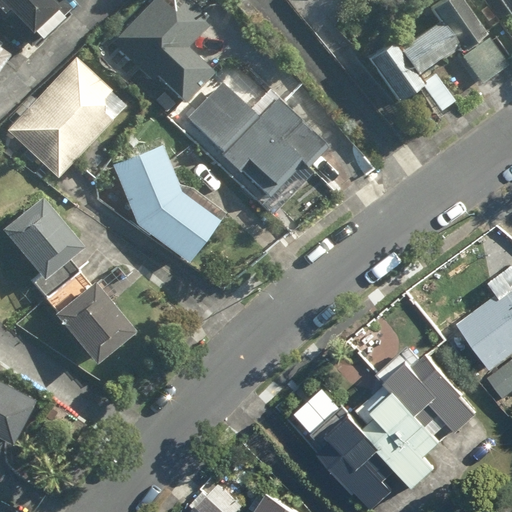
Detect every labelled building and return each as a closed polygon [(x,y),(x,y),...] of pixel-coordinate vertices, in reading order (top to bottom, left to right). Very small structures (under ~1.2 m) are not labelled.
[(35,38),(58,19),(51,11),(54,8),(46,0),(0,0),(0,10),(4,7),(27,34),(30,32),(35,38)] [(155,77),(185,104),(214,72),(186,47),(208,24),(181,0),(152,0),(111,45),(151,81),(155,77)] [(368,60),(397,102),(423,81),(418,74),(456,44),(459,49),(483,33),(460,0),(438,0),(430,6),(438,19),(397,50),(391,42),(368,60)] [(511,0),(501,0),(511,14),(511,0)] [(489,36),(463,58),(485,84),(510,62),(489,36)] [(75,58),(7,130),(55,177),(124,105),(75,58)] [(453,100),(434,74),(421,84),(440,110),(453,100)] [(258,173),(263,178),(255,187),(276,207),(310,171),(317,177),(337,156),(289,111),(271,130),(237,99),(202,137),(250,182),(258,173)] [(161,144),(110,163),(132,221),(185,261),(216,221),(179,193),(161,144)] [(38,194),(0,227),(0,230),(41,278),(81,243),(38,194)] [(69,336),(93,365),(132,333),(91,282),(53,312),(71,335),(69,336)] [(460,324),(493,370),(511,355),(511,292),(510,294),(507,290),(460,324)] [(459,434),(480,415),(464,397),(466,395),(430,354),(423,360),(410,346),(378,374),(387,385),(359,410),(371,424),(365,429),(352,415),(329,435),(334,441),(319,455),(355,496),(359,492),(374,509),(395,491),(386,481),(398,471),(415,489),(437,470),(426,457),(444,442),(443,441),(456,430),(459,434)] [(511,361),(490,378),(505,398),(511,392),(511,361)] [(0,385),(0,439),(7,443),(29,402),(0,385)] [(223,482),(198,505),(204,511),(236,511),(244,505),(223,482)] [(299,511),(271,494),(259,511),(299,511)]
